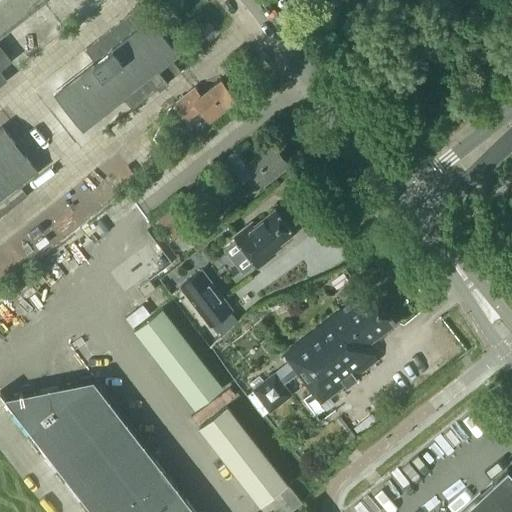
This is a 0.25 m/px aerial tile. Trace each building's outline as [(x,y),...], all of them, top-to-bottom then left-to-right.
[(85,49),(95,62),(55,93),(82,127),(123,95),(132,108),(159,87),(160,88),(168,81),(167,80),(181,69),(172,57),(178,52),(150,17),(144,22),(135,10),(85,49)] [(0,66),(9,59),(0,47),(0,82),(5,79),(0,72),(0,66)] [(235,96),(222,78),(202,94),(196,87),(176,103),(187,117),(200,107),(207,117),(235,96)] [(0,198),(7,193),(10,196),(19,189),(16,186),(36,170),(1,126),(0,126),(0,198)] [(272,143),(246,163),(263,185),(289,164),(272,143)] [(252,173),(238,155),(228,163),(242,181),(252,173)] [(157,220),(153,223),(162,235),(163,234),(168,242),(172,239),(172,240),(189,228),(187,226),(171,208),(156,219),(157,220)] [(258,267),(276,253),(272,248),(293,232),(274,209),(254,225),(251,222),(234,235),(236,238),(223,248),(243,273),(256,263),(258,267)] [(201,266),(179,283),(210,324),(233,307),(201,266)] [(144,295),(155,287),(149,279),(138,286),(144,295)] [(368,344),(395,322),(372,293),(344,314),(341,311),(284,356),(323,404),(379,359),(368,344)] [(143,304),(126,317),(133,326),(150,313),(143,304)] [(134,329),(195,407),(222,386),(162,308),(134,329)] [(251,388),(269,412),(293,394),(275,370),(251,388)] [(196,511),(93,378),(5,396),(0,390),(0,391),(93,511),(196,511)] [(199,427),(260,505),(289,483),(228,404),(199,427)] [(511,511),(511,471),(508,467),(458,511),(511,511)] [(272,511),(290,511),(303,502),(290,485),(280,492),(287,501),(272,511)]
